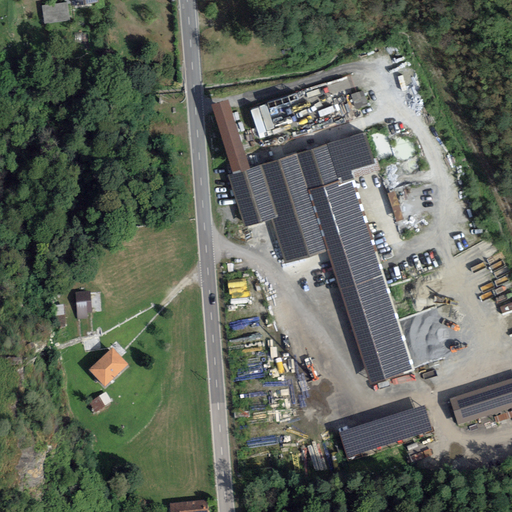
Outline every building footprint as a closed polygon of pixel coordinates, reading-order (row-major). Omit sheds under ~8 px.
[(67,2),(40,6),(43,24),(70,19),(67,2)] [(285,75),(267,80),(288,152),(306,147),(285,75)] [(243,92),(226,98),(248,167),(227,174),(244,226),(271,218),(285,263),(327,250),(370,384),(414,370),(350,169),(374,161),(364,132),(266,163),(243,92)] [(388,191),(396,220),(407,216),(399,188),(388,191)] [(90,293),(75,294),(77,321),(88,320),(87,316),(92,316),(90,293)] [(128,368),(112,351),(89,373),(105,390),(128,368)] [(511,380),(449,401),(458,427),(511,409),(511,380)] [(110,394),(92,400),(96,412),(114,405),(110,394)] [(170,511),(207,511),(206,502),(170,506),(170,511)]
